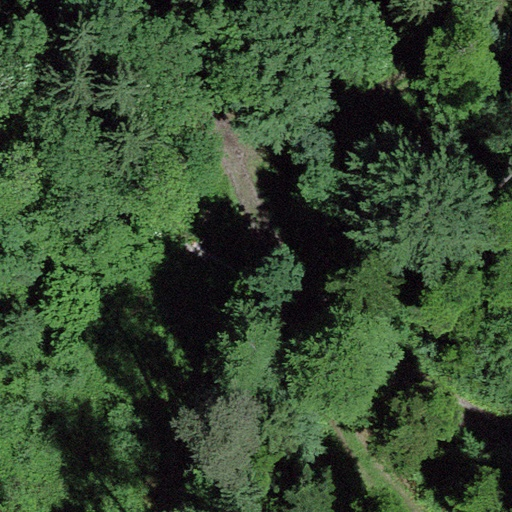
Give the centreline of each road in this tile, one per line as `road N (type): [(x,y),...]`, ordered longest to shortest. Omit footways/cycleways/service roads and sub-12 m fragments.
road 1 (track): [(473,411),(314,249),(264,225),(156,0)]
road 2 (track): [(264,225),(317,379),(413,511)]
